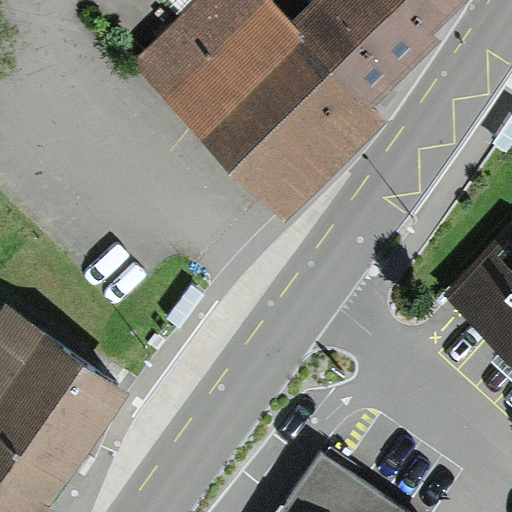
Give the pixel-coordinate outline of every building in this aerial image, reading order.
[(388,119),(375,106),(293,23),(270,0),(201,0),(136,65),(286,218),(388,119)] [(316,0),(293,23),(375,106),(442,41),(436,35),(471,0),(316,0)] [(511,223),(507,219),(442,291),(472,319),(511,355),(511,223)] [(53,511),(42,504),(124,382),(4,302),(0,307),(0,511),(53,511)] [(407,511),(311,446),(265,511),(407,511)]
